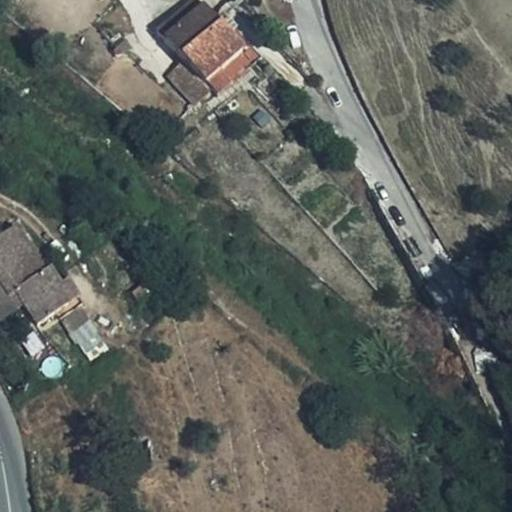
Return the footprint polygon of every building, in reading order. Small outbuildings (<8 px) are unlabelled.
[(184,40),(206,67),(213,76),(237,56),(227,44),(243,30),(219,0),(169,0),(159,9),(184,40)] [(189,81),(206,67),(184,40),(168,53),(189,81)] [(80,290),(85,296),(103,283),(75,242),(64,250),(35,207),(0,229),(0,235),(29,278),(36,273),(45,286),(58,305),(80,290)] [(36,273),(29,278),(38,291),(45,286),(36,273)] [(83,311),(67,320),(84,353),(103,343),(95,327),(93,328),(83,311)]
